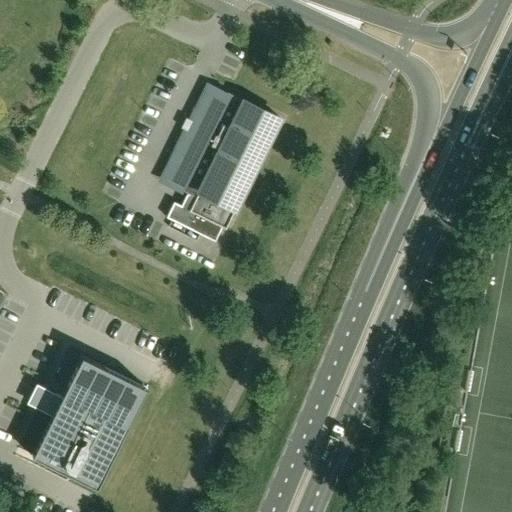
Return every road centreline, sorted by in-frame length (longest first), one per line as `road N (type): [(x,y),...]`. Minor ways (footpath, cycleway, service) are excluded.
road 1 (primary): [(310,511),(464,143)]
road 2 (tertiary): [(286,0),(398,59),(424,86),(419,144),(364,293)]
road 3 (primary): [(495,20),(364,293)]
road 4 (primary): [(364,293),(273,511)]
road 5 (tertiary): [(495,20),(466,34),(431,37),(310,0)]
